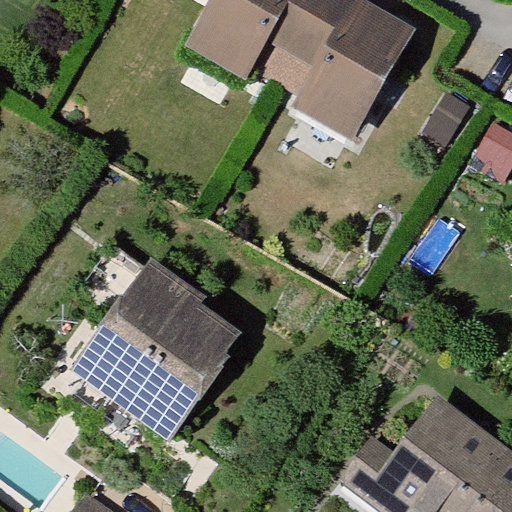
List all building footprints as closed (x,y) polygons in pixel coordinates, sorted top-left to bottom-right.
[(321,3),(314,0),(211,0),(176,65),(237,99),(258,60),(282,73),(321,3)] [(343,158),(403,48),(321,3),(282,73),(304,85),(282,124),(343,158)] [(511,129),(495,122),(478,161),(511,175),(511,129)] [(139,283),(62,390),(156,457),(233,351),(139,283)] [(429,412),(376,482),(354,466),(331,497),(351,511),(456,511),(495,461),(429,412)] [(511,511),(511,474),(495,461),(456,511),(511,511)]
